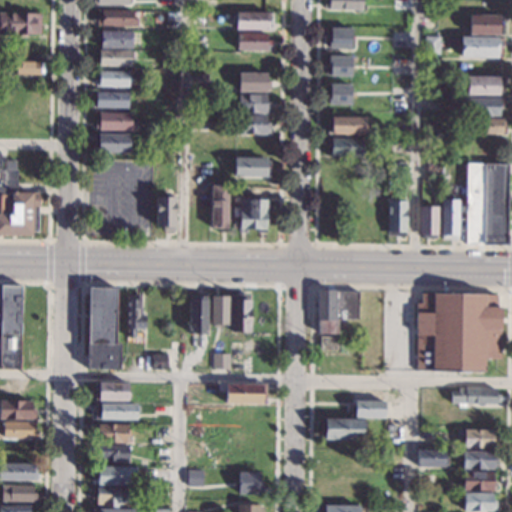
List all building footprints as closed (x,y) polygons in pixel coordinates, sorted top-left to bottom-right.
[(361,0),(361,10),(326,10),(326,8),(323,8),(323,0),(361,0)] [(131,19),(137,19),(137,26),(96,25),(96,9),(131,10),(131,19)] [(271,29),(235,29),(235,12),(271,13),(271,29)] [(39,34),(0,33),(0,13),(40,14),(39,34)] [(502,35),(468,35),(468,15),(502,16),(502,35)] [(330,47),(330,27),(353,27),(352,47),(330,47)] [(130,49),(100,48),(100,42),(94,42),(94,31),(131,32),(130,49)] [(266,34),(266,40),(270,40),(270,50),(236,50),(236,33),(266,34)] [(438,54),(423,54),(423,36),(435,36),(438,36),(438,54)] [(502,47),(496,47),(496,58),(459,57),(459,37),(502,38),(502,47)] [(130,66),(98,65),(98,50),(130,51),(130,66)] [(330,74),(330,54),(353,54),(353,74),(330,74)] [(39,75),(8,75),(8,66),(14,66),(14,62),(39,62),(39,75)] [(127,72),(127,88),(94,87),(95,77),(98,78),(98,71),(127,72)] [(265,81),(269,81),(269,92),(265,92),(265,93),(237,92),(237,73),(265,74),(265,81)] [(502,96),(465,95),(465,76),(467,76),(502,77),(502,96)] [(329,103),(329,83),(351,83),(351,103),(329,103)] [(126,108),(91,108),(91,97),(95,97),(95,92),(126,92),(126,108)] [(265,102),(269,102),(269,114),(237,113),(237,95),(265,95),(265,102)] [(501,109),(497,109),(497,116),(463,115),(463,104),(455,103),(455,98),(501,99),(501,109)] [(130,123),(133,124),(133,129),(130,130),(98,130),(98,129),(94,129),(94,122),(98,122),(98,113),(130,113),(130,123)] [(265,123),(268,123),(268,134),(236,134),(237,115),(265,116),(265,123)] [(370,125),(363,124),(363,135),(326,134),(326,117),(370,118),(370,125)] [(503,135),(477,134),(477,132),(468,132),(468,119),(503,119),(503,135)] [(127,154),(97,153),(97,144),(93,144),(94,135),(128,136),(127,154)] [(171,150),(156,150),(156,135),(171,136),(171,150)] [(360,157),(325,156),(326,138),(361,139),(360,157)] [(269,159),(269,177),(233,176),(233,158),(269,159)] [(439,175),(425,175),(425,160),(439,160),(439,175)] [(505,245),(464,245),(465,163),(506,164),(505,245)] [(0,170),(16,170),(15,192),(38,193),(37,231),(31,231),(31,236),(0,235),(0,170)] [(227,228),(210,228),(210,186),(227,186),(227,228)] [(174,228),(154,228),(155,197),(174,197),(174,228)] [(258,200),(265,200),(265,230),(238,230),(238,199),(246,199),(246,197),(258,197),(258,200)] [(456,236),(439,235),(440,200),(457,200),(456,236)] [(404,236),(385,235),(386,201),(405,201),(404,236)] [(436,235),(434,235),(434,238),(420,238),(420,235),(417,235),(418,206),(437,207),(436,235)] [(18,369),(0,369),(0,286),(20,286),(18,369)] [(114,345),(86,344),(87,288),(115,288),(114,345)] [(357,292),(357,321),(336,320),(336,334),(316,334),(317,291),(357,292)] [(140,295),(139,314),(143,315),(143,330),(142,330),(142,331),(139,331),(139,330),(134,330),(134,337),(124,337),(125,294),(140,295)] [(486,295),(495,295),(495,308),(499,308),(499,359),(485,359),(485,371),(415,370),(415,304),(420,304),(420,294),(486,294),(486,295)] [(205,334),(187,334),(188,295),(206,296),(205,334)] [(249,333),(244,333),(244,334),(238,334),(238,332),(229,332),(230,300),(238,300),(238,295),(249,296),(249,333)] [(227,300),(226,326),(208,326),(209,300),(227,300)] [(335,350),(319,350),(319,337),(335,338),(335,350)] [(141,369),(123,369),(124,353),(142,353),(141,369)] [(228,368),(228,353),(212,353),(212,368),(228,368)] [(166,370),(150,370),(150,354),(166,354),(166,370)] [(127,384),(127,401),(94,400),(94,383),(127,384)] [(264,405),(224,404),(224,393),(217,393),(217,384),(265,385),(264,405)] [(495,395),(498,395),(498,403),(494,403),(494,404),(449,404),(449,392),(457,392),(457,389),(495,389),(495,395)] [(0,401),(30,402),(30,409),(34,409),(34,421),(0,419),(0,401)] [(383,419),(353,418),(353,417),(349,417),(350,405),(353,405),(353,401),(383,402),(383,419)] [(135,404),(135,420),(93,419),(94,403),(135,404)] [(361,422),(365,422),(365,429),(361,429),(361,440),(319,439),(320,419),(361,420),(361,422)] [(33,431),(36,431),(36,438),(1,438),(2,422),(33,423),(33,431)] [(125,426),(125,429),(127,429),(127,435),(126,435),(125,444),(96,443),(97,425),(125,426)] [(497,431),(496,447),(491,447),(491,449),(459,448),(459,442),(455,442),(456,430),(497,431)] [(127,461),(92,461),(92,455),(95,455),(95,445),(127,446),(127,461)] [(443,457),(447,457),(447,465),(443,465),(443,467),(415,467),(415,449),(443,449),(443,457)] [(492,451),(491,459),(495,459),(495,470),(461,469),(461,450),(492,451)] [(36,480),(0,480),(0,465),(36,465),(36,480)] [(135,486),(96,485),(96,467),(136,467),(135,486)] [(202,487),(186,487),(186,470),(188,470),(202,470),(202,487)] [(491,472),(491,480),(495,481),(495,491),(461,490),(462,471),(491,472)] [(257,482),(262,482),(262,493),(257,493),(257,494),(236,494),(236,472),(258,472),(257,482)] [(31,493),(35,493),(35,502),(0,502),(1,486),(31,486),(31,493)] [(135,503),(122,503),(122,505),(116,505),(116,506),(95,506),(95,499),(91,499),(91,488),(136,489),(135,503)] [(491,494),(491,501),(494,501),(494,511),(461,511),(462,493),(491,494)]
